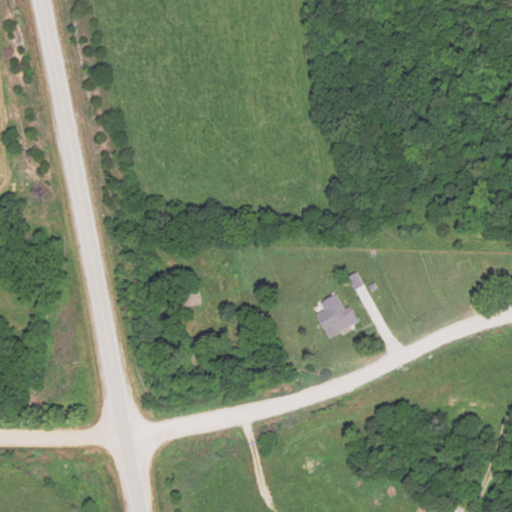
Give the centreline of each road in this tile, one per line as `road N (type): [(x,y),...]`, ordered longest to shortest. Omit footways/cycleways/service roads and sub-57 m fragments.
road 1 (residential): [(0,437),(121,438),(327,397),(511,324)]
road 2 (primary): [(135,511),(33,0)]
